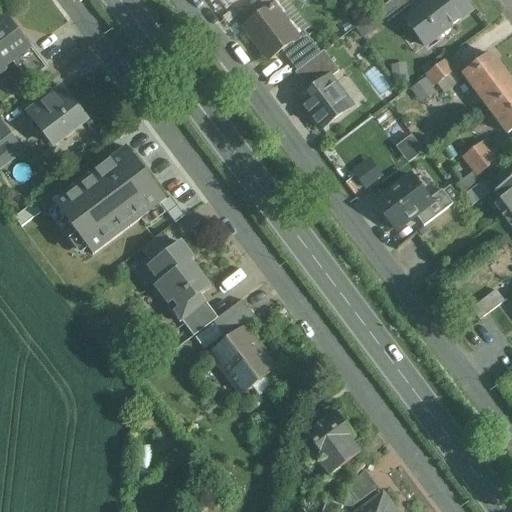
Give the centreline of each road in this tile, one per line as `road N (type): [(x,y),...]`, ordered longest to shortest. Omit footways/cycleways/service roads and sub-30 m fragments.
road 1 (residential): [(458,511),(74,0)]
road 2 (primary): [(119,0),(503,511)]
road 3 (residential): [(511,424),(195,0)]
